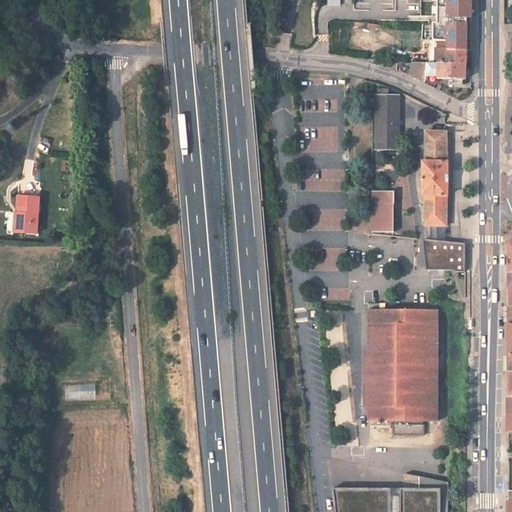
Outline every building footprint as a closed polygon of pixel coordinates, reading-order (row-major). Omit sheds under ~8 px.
[(469,0),(435,0),(436,21),(431,21),(431,38),(444,38),(443,47),(465,47),(465,17),(470,17),(469,0)] [(443,47),(443,62),(465,62),(465,47),(443,47)] [(396,70),(397,62),(387,61),(386,68),(396,70)] [(465,78),(465,62),(443,62),(411,62),(409,75),(424,82),(426,75),(434,74),(434,77),(465,78)] [(375,147),(398,147),(398,96),(375,96),(375,147)] [(426,241),(446,243),(446,236),(446,227),(445,198),(447,198),(448,161),(445,160),(446,132),(423,132),(423,150),(423,161),(419,161),(419,197),(422,197),(423,223),(427,223),(427,235),(426,241)] [(394,191),(372,191),(371,232),(394,232),(394,191)] [(40,240),(42,204),(21,203),(19,220),(24,220),(22,239),(40,240)] [(423,241),(425,270),(454,270),(454,272),(464,271),(463,244),(446,243),(426,241),(423,241)] [(368,311),(369,352),(362,352),(362,388),(362,408),(369,408),(369,422),(394,422),(394,436),(425,436),(425,422),(439,422),(438,311),(368,311)] [(94,399),(94,384),(65,384),(65,400),(94,399)] [(439,511),(439,488),(332,488),(334,511),(439,511)]
